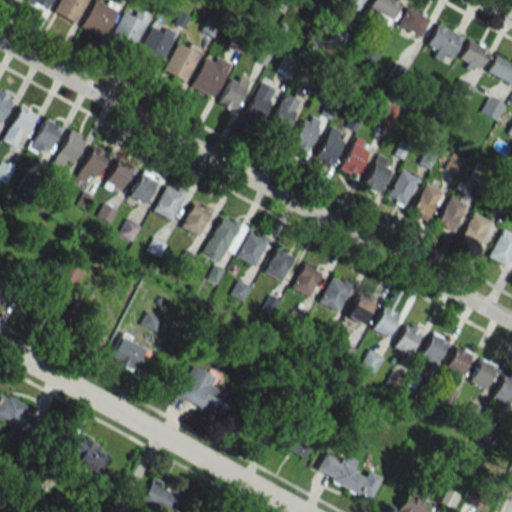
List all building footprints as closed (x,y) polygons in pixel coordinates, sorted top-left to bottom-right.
[(26,0),(42,8),(46,0),(26,0)] [(55,0),(49,11),(71,23),(83,0),(55,0)] [(91,0),(77,26),(99,38),(114,10),(94,0),(91,0)] [(343,0),(341,3),(355,10),(360,0),(343,0)] [(398,4),(390,0),(369,0),(366,7),(390,20),(398,4)] [(427,19),(404,7),(395,25),(417,36),(427,19)] [(147,17),(128,50),(106,38),(121,11),(130,17),(133,10),(147,17)] [(459,38),(435,24),(424,45),(433,50),(430,57),(438,61),(441,54),(449,58),(459,38)] [(149,26),(134,53),(156,65),(174,32),(162,25),(158,31),(149,26)] [(486,52),(465,41),(456,58),(476,69),(486,52)] [(197,54),(175,43),(161,70),(182,81),(197,54)] [(358,60),(370,65),(374,56),(362,51),(358,60)] [(511,76),(511,65),(493,55),(484,71),(508,84),(511,76)] [(202,57),(187,85),(209,97),(227,63),(214,56),(211,62),(202,57)] [(230,110),(247,81),(233,73),(216,102),(230,110)] [(273,88),(257,81),(242,113),(258,121),(273,88)] [(265,127),(281,135),(298,100),(283,92),(265,127)] [(0,115),(9,99),(0,93),(0,115)] [(381,101),(396,109),(384,132),(374,127),(380,117),(374,114),(381,101)] [(0,136),(0,141),(11,147),(18,135),(20,136),(33,115),(17,107),(0,136)] [(300,119),(316,128),(302,153),(286,145),(300,119)] [(29,141),(45,150),(57,128),(41,120),(29,141)] [(49,163),(57,168),(62,159),(70,163),(82,142),(77,139),(79,135),(67,129),(49,163)] [(325,132),(341,141),(327,167),(311,158),(325,132)] [(350,142),(365,151),(353,175),(348,172),(346,174),(336,168),(350,142)] [(73,177),(82,182),(87,173),(93,176),(106,155),(90,146),(84,157),(73,177)] [(387,170),(381,167),(385,160),(376,154),(360,184),(376,192),(387,170)] [(102,181),(117,190),(130,168),(114,160),(102,181)] [(0,181),(8,182),(8,164),(0,163),(0,181)] [(399,170),(414,179),(400,204),(385,196),(399,170)] [(126,195),(142,203),(154,182),(138,174),(126,195)] [(423,184),(438,192),(423,221),(416,217),(418,213),(410,209),(423,184)] [(167,219),(183,192),(175,188),(174,190),(163,185),(150,210),(167,219)] [(447,197),(463,205),(449,231),(433,223),(447,197)] [(195,237),(210,209),(203,205),(201,208),(190,202),(177,227),(195,237)] [(470,212),(488,222),(475,246),(457,237),(470,212)] [(200,253),(216,260),(221,250),(230,255),(244,225),(218,213),(200,253)] [(129,241),(137,225),(124,219),(116,235),(129,241)] [(500,228),(511,234),(511,250),(503,266),(485,256),(500,228)] [(250,265),(266,238),(258,234),(257,236),(246,231),(233,256),(250,265)] [(278,281),(291,258),(273,248),(260,272),(278,281)] [(80,272),(64,264),(56,278),(72,286),(80,272)] [(306,297),(318,273),(301,264),(288,287),(306,297)] [(24,277),(0,277),(0,292),(0,295),(24,295),(24,277)] [(315,302),(329,277),(339,283),(341,280),(350,284),(334,312),(315,302)] [(345,316),(360,324),(373,298),(358,290),(345,316)] [(72,332),(76,304),(45,299),(41,328),(72,332)] [(369,329),(380,307),(396,315),(384,337),(369,329)] [(152,331),(159,319),(145,311),(138,323),(152,331)] [(112,324),(90,318),(83,343),(105,349),(112,324)] [(391,347),(402,325),(418,333),(406,355),(391,347)] [(418,355),(429,334),(444,342),(432,364),(418,355)] [(131,370),(142,348),(118,336),(107,358),(131,370)] [(442,368),(453,347),(469,355),(457,377),(442,368)] [(381,356),(366,348),(357,366),(372,374),(381,356)] [(467,381),(478,359),(494,367),(482,390),(467,381)] [(191,366),(213,377),(208,385),(223,394),(212,414),(175,395),(191,366)] [(490,397),(501,376),(511,381),(511,392),(504,406),(490,397)] [(29,408),(0,392),(0,421),(17,431),(29,408)] [(304,455),(311,437),(272,421),(275,415),(246,404),(236,428),(304,455)] [(106,451),(81,437),(70,456),(77,459),(73,466),(92,476),(106,451)] [(378,477),(367,498),(357,492),(355,495),(327,480),(328,478),(314,470),(323,453),(332,458),(330,461),(336,464),(339,457),(343,458),(344,455),(355,461),(351,469),(355,471),(354,473),(361,477),(365,470),(378,477)] [(139,500),(165,511),(169,511),(178,494),(148,480),(139,500)] [(434,501),(448,508),(456,494),(442,487),(434,501)] [(393,511),(421,511),(426,502),(404,491),(393,511)]
